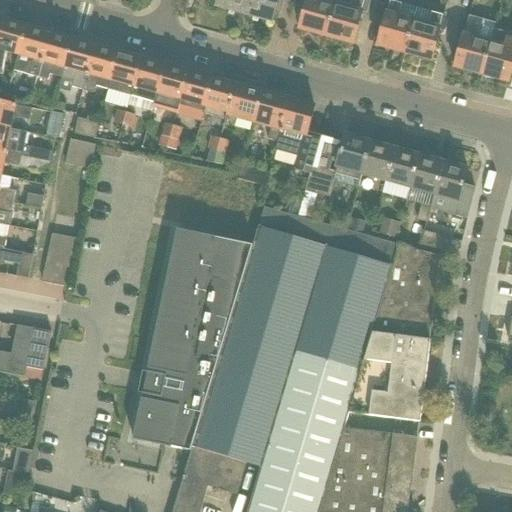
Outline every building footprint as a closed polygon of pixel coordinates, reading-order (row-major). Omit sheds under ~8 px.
[(219,0),(218,7),(246,14),(249,0),(219,0)] [(249,0),(246,14),(272,21),(277,0),(249,0)] [(307,0),(299,30),(326,37),(335,5),(320,1),(320,0),(307,0)] [(326,37),(353,45),(362,13),(362,12),(365,0),(353,0),(351,10),(335,5),(326,37)] [(386,14),(378,46),(405,54),(414,21),(399,17),(402,5),(390,2),(387,14),(386,14)] [(405,54),(432,61),(441,28),(444,16),(431,13),(428,25),(414,21),(405,54)] [(495,31),(497,24),(482,19),(479,22),(469,19),(464,36),(455,68),(482,76),(495,31)] [(0,34),(0,74),(4,76),(9,54),(19,57),(28,27),(4,20),(0,34)] [(37,78),(50,33),(28,27),(19,57),(14,72),(27,75),(37,78)] [(511,35),(510,35),(495,31),(482,76),(509,83),(511,70),(511,35)] [(48,82),(51,74),(63,78),(73,39),(50,33),(37,78),(48,82)] [(63,78),(75,81),(73,88),(84,92),(98,46),(73,39),(63,78)] [(95,95),(97,86),(109,90),(119,52),(98,46),(84,92),(95,95)] [(142,59),(119,52),(109,90),(132,96),(142,59)] [(132,96),(155,103),(165,65),(142,59),(132,96)] [(181,105),(190,72),(165,65),(155,103),(154,106),(178,112),(180,105),(181,105)] [(191,108),(192,104),(205,108),(214,78),(190,72),(181,105),(191,108)] [(236,85),(214,78),(205,108),(228,115),(236,85)] [(254,125),(263,92),(236,85),(228,115),(227,117),(254,125)] [(39,108),(43,92),(34,90),(30,106),(39,108)] [(254,125),(272,130),(269,140),(278,143),(290,100),(263,92),(254,125)] [(305,142),(315,107),(290,100),(278,143),(275,151),(299,158),(295,171),(310,175),(312,176),(315,167),(312,166),(318,145),(305,142)] [(39,122),(41,112),(32,110),(32,109),(9,105),(0,103),(0,126),(11,129),(13,119),(30,122),(30,121),(39,122)] [(115,123),(124,126),(127,113),(118,111),(115,123)] [(127,113),(124,126),(132,128),(136,116),(127,113)] [(75,134),(96,138),(99,123),(78,119),(75,134)] [(162,137),(171,140),(175,127),(165,124),(162,137)] [(11,129),(0,126),(0,151),(51,161),(53,152),(26,146),(28,132),(11,129)] [(175,127),(171,140),(179,142),(183,129),(175,127)] [(60,133),(47,131),(46,137),(59,140),(60,133)] [(359,189),(362,176),(372,143),(346,136),(335,173),(315,167),(312,176),(310,175),(305,191),(330,198),(334,182),(359,189)] [(208,149),(218,152),(221,140),(212,137),(208,149)] [(218,152),(226,155),(230,142),(221,140),(218,152)] [(91,170),(97,146),(71,141),(66,164),(91,170)] [(396,150),(372,143),(362,176),(387,183),(396,150)] [(420,156),(396,150),(387,183),(411,189),(420,156)] [(20,169),(21,167),(48,173),(51,161),(0,151),(0,175),(2,176),(4,166),(20,169)] [(226,155),(218,152),(215,164),(225,166),(227,155),(226,155)] [(445,163),(420,156),(411,189),(436,196),(445,163)] [(469,170),(445,163),(436,196),(450,200),(446,214),(467,220),(476,188),(464,185),(469,170)] [(270,172),(244,164),(239,181),(265,189),(270,172)] [(12,179),(2,177),(2,176),(0,175),(0,199),(14,202),(16,193),(10,192),(12,179)] [(42,209),(44,197),(28,194),(26,206),(42,209)] [(0,225),(9,227),(14,202),(0,199),(0,225)] [(417,220),(427,223),(428,223),(430,217),(428,217),(431,207),(421,204),(417,220)] [(200,511),(208,487),(237,495),(246,464),(261,468),(248,511),(253,511),(280,418),(292,379),(337,228),(265,209),(251,252),(190,458),(173,511),(200,511)] [(363,234),(366,223),(351,219),(348,230),(363,234)] [(396,239),(400,224),(383,219),(379,234),(396,239)] [(400,246),(337,228),(292,379),(280,418),(253,511),(319,511),(344,430),(345,429),(349,415),(362,373),(378,317),(386,291),(400,246)] [(422,246),(442,251),(445,238),(426,232),(422,246)] [(47,258),(60,260),(64,237),(52,234),(47,258)] [(64,237),(60,260),(73,263),(78,240),(76,239),(64,237)] [(132,447),(190,458),(251,252),(176,237),(132,447)] [(441,257),(422,252),(400,246),(386,291),(414,295),(413,305),(434,307),(441,257)] [(21,253),(5,250),(0,248),(0,262),(3,263),(3,261),(19,264),(17,277),(29,280),(33,257),(21,255),(21,253)] [(43,282),(67,287),(69,287),(73,263),(60,260),(47,258),(43,282)] [(386,291),(378,317),(383,318),(381,334),(417,339),(417,337),(430,339),(434,307),(413,305),(414,295),(386,291)] [(362,373),(425,381),(430,339),(417,337),(417,339),(381,334),(383,318),(378,317),(362,373)] [(26,368),(34,329),(18,326),(12,355),(0,352),(0,372),(25,377),(26,368)] [(44,371),(52,333),(34,329),(26,368),(44,371)] [(349,415),(419,423),(420,423),(425,381),(362,373),(349,415)] [(32,428),(37,403),(25,401),(19,426),(32,428)] [(408,511),(418,438),(417,438),(393,435),(393,437),(376,435),(376,433),(345,429),(344,430),(319,511),(408,511)] [(21,441),(19,450),(28,451),(29,443),(21,441)]
